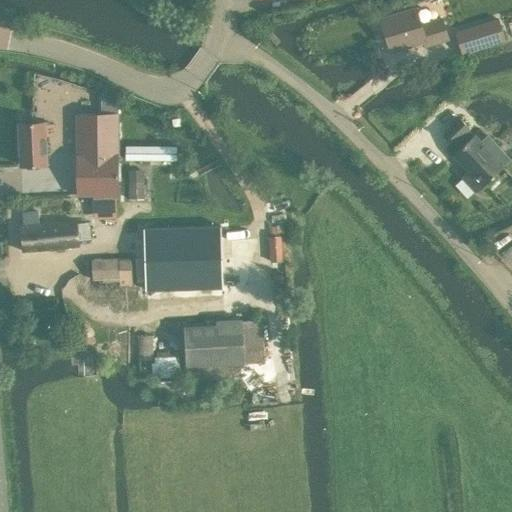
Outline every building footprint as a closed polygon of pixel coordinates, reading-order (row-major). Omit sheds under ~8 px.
[(414,10),(380,20),(390,54),(423,44),(424,47),(445,41),(439,21),(419,27),(414,10)] [(498,18),(455,32),(462,54),(505,41),(498,18)] [(118,193),(116,94),(116,91),(103,92),(103,113),(108,113),(108,122),(83,122),(83,155),(78,156),(79,194),(118,193)] [(465,176),(478,190),(504,167),(475,135),(474,136),(468,130),(470,128),(461,120),(444,136),(452,145),(454,143),(460,149),(454,155),(470,171),(465,176)] [(19,123),(21,166),(47,164),(45,121),(19,123)] [(126,162),(176,162),(176,147),(126,147),(126,162)] [(143,170),(128,170),(128,199),(144,199),(143,170)] [(23,226),(20,226),(23,251),(80,246),(79,242),(91,240),(89,222),(77,223),(77,220),(40,224),(39,211),(22,213),(23,226)] [(144,296),(224,292),(220,228),(140,231),(144,296)] [(93,280),(120,278),(121,285),(133,285),(131,259),(119,260),(119,258),(92,260),(93,280)] [(244,363),(242,323),(184,326),(186,366),(244,363)] [(151,335),(138,336),(139,352),(152,351),(151,335)] [(152,351),(139,352),(140,369),(154,368),(152,351)]
